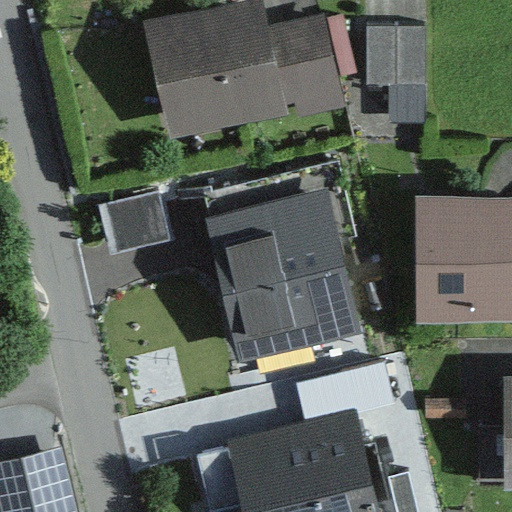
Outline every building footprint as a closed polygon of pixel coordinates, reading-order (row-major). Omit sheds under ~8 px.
[(289,100),(288,98),(294,96),(298,113),(345,102),(338,72),(324,13),(323,6),(270,18),(265,0),(180,0),(143,9),(170,127),(289,100)] [(356,68),(343,8),(324,13),(338,72),(356,68)] [(425,118),(425,20),(365,20),(365,79),(388,79),(388,118),(425,118)] [(253,347),(258,369),(312,357),(307,335),(361,323),(328,176),(321,178),(317,160),(203,186),(207,204),(204,204),(238,351),(253,347)] [(511,180),(415,181),(415,309),(511,308),(511,180)] [(511,362),(503,362),(503,423),(477,423),(478,475),(511,475),(511,362)] [(226,433),(227,439),(196,446),(210,503),(241,496),(244,511),(382,511),(357,406),(387,398),(380,370),(323,383),(329,408),(226,433)] [(77,511),(60,441),(0,455),(0,511),(77,511)]
